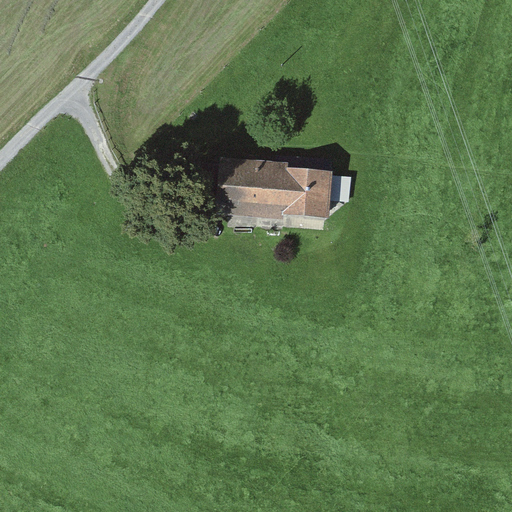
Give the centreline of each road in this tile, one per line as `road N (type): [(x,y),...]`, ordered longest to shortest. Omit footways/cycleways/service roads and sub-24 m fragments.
road 1 (track): [(161,0),(70,101),(0,161)]
road 2 (track): [(70,101),(118,179),(148,206),(188,219)]
